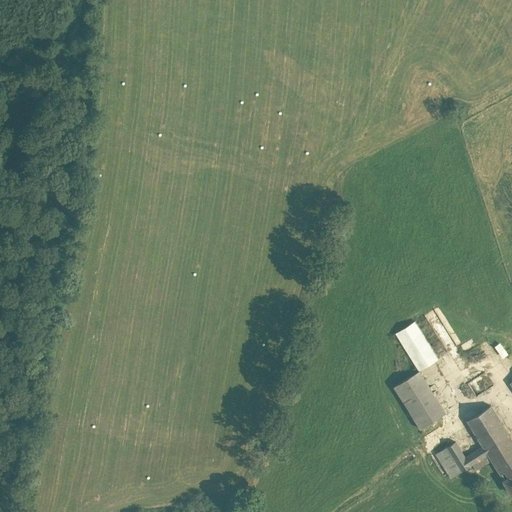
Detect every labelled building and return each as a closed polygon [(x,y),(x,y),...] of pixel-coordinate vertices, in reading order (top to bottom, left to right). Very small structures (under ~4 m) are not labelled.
[(396,332),(419,369),(438,357),(415,320),(396,332)] [(420,369),(394,385),(408,407),(433,391),(420,369)] [(433,391),(408,407),(421,428),(446,412),(433,391)] [(511,453),(511,437),(491,405),(467,419),(483,445),(488,453),(492,459),(495,464),(511,453)] [(483,445),(465,456),(456,441),(447,446),(462,470),(472,464),(488,453),(483,445)] [(462,470),(447,446),(436,453),(451,477),(462,470)] [(488,453),(472,464),(476,469),(492,459),(488,453)] [(511,453),(495,464),(505,479),(504,480),(511,492),(511,453)]
